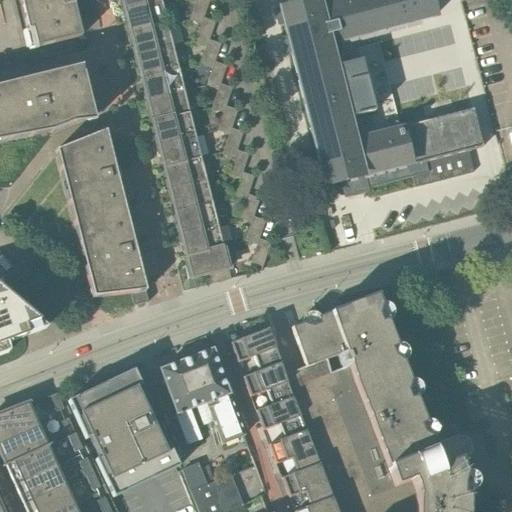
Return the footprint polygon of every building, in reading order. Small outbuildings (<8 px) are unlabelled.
[(72,0),(20,0),(28,30),(32,29),(37,47),(81,37),(72,0)] [(160,0),(121,0),(124,13),(161,3),(160,0)] [(190,20),(201,24),(202,24),(204,18),(209,0),(196,0),(196,1),(190,20)] [(307,0),(308,2),(277,10),(280,23),(283,22),(325,189),(334,186),(334,184),(343,181),(347,195),(366,190),(366,189),(413,177),(416,187),(473,173),(468,152),(483,148),(473,110),(451,116),(427,122),(403,128),(403,130),(357,142),(332,43),(435,18),(430,0),(307,0)] [(161,3),(124,13),(130,35),(167,25),(161,3)] [(195,42),(207,46),(209,40),(215,22),(204,18),(202,24),(201,24),(195,42)] [(167,25),(130,35),(135,57),(172,48),(167,25)] [(201,64),(212,68),(213,68),(215,62),(221,44),(209,40),(207,46),(201,64)] [(172,48),(135,57),(141,79),(178,70),(172,48)] [(206,86),(218,90),(220,84),(226,66),(215,62),(213,68),(212,68),(206,86)] [(80,68),(0,88),(0,145),(9,142),(51,134),(101,115),(97,100),(89,102),(80,68)] [(178,70),(141,79),(146,101),(183,92),(178,70)] [(212,108),(223,112),(224,112),(226,107),(232,89),(220,84),(218,90),(212,108)] [(183,92),(146,101),(152,123),(189,114),(183,92)] [(217,130),(229,134),(229,135),(231,129),(237,111),(226,107),(224,112),(223,112),(217,130)] [(189,114),(152,123),(157,145),(194,136),(189,114)] [(223,153),(234,157),(235,157),(237,151),(243,133),(231,129),(229,135),(229,134),(223,153)] [(105,133),(55,152),(92,299),(130,295),(134,307),(135,307),(135,306),(146,304),(148,304),(137,262),(140,262),(136,247),(137,246),(137,245),(133,246),(117,179),(120,178),(118,170),(114,170),(105,133)] [(194,136),(157,145),(163,168),(200,158),(194,136)] [(228,175),(240,179),(242,173),(248,155),(237,151),(235,157),(234,157),(228,175)] [(200,158),(163,168),(168,190),(206,180),(200,158)] [(234,197),(245,201),(246,201),(248,195),(254,177),(242,173),(240,179),(234,197)] [(206,180),(168,190),(174,212),(211,202),(206,180)] [(239,219),(251,223),(253,217),(260,199),(248,195),(246,201),(245,201),(239,219)] [(211,202),(174,212),(180,234),(217,225),(211,202)] [(245,241),(257,245),(259,239),(265,221),(253,217),(251,223),(245,241)] [(222,247),(217,225),(180,234),(185,256),(222,247)] [(271,243),(259,239),(257,245),(250,263),(262,267),(271,243)] [(222,247),(185,256),(191,279),(209,275),(211,285),(231,280),(222,247)] [(435,291),(423,294),(427,309),(438,301),(435,291)] [(326,484),(336,511),(463,511),(465,485),(456,462),(463,460),(456,441),(433,450),(376,297),(291,329),(306,367),(285,375),(288,383),(301,417),(313,451),(326,484)] [(0,345),(25,337),(26,336),(27,335),(28,334),(28,333),(28,331),(27,331),(27,330),(0,307),(0,345)] [(253,358),(274,350),(267,330),(229,345),(237,364),(253,358)] [(274,350),(253,358),(259,372),(242,378),(250,398),(266,392),(288,383),(285,375),(274,350)] [(211,351),(159,371),(187,445),(199,440),(188,411),(206,404),(221,446),(243,436),(211,351)] [(93,460),(111,498),(176,468),(159,430),(154,432),(145,412),(150,410),(132,371),(66,402),(84,440),(88,438),(98,458),(93,460)] [(288,383),(266,392),(272,406),(255,412),(263,431),(279,425),(301,417),(288,383)] [(56,413),(63,410),(56,395),(49,398),(56,413)] [(0,444),(38,427),(37,424),(30,410),(28,406),(31,405),(31,404),(28,405),(28,404),(18,408),(9,412),(0,415),(0,444)] [(301,417),(279,425),(284,439),(268,446),(276,465),(292,459),(313,451),(301,417)] [(67,419),(60,422),(67,437),(74,434),(67,419)] [(46,444),(39,430),(38,427),(0,444),(0,456),(2,461),(4,466),(2,467),(47,447),(46,444)] [(74,452),(81,449),(74,434),(67,437),(74,452)] [(55,464),(48,450),(47,447),(2,467),(3,468),(5,467),(7,472),(11,480),(13,485),(13,486),(56,466),(55,464)] [(313,451),(292,459),(297,473),(281,479),(289,499),(305,492),(326,484),(313,451)] [(86,458),(79,461),(86,476),(93,473),(86,458)] [(178,473),(195,511),(231,511),(242,506),(230,476),(215,483),(207,466),(200,469),(197,464),(178,473)] [(64,483),(57,469),(56,466),(13,486),(14,487),(14,486),(17,492),(16,492),(20,500),(22,505),(20,506),(20,507),(65,486),(64,483)] [(93,491),(99,488),(93,473),(86,476),(93,491)] [(336,511),(326,484),(305,492),(310,506),(295,511),(336,511)] [(73,503),(67,489),(65,486),(20,507),(21,507),(23,506),(25,511),(60,511),(74,505),(73,503)] [(110,511),(104,497),(97,501),(102,511),(110,511)]
